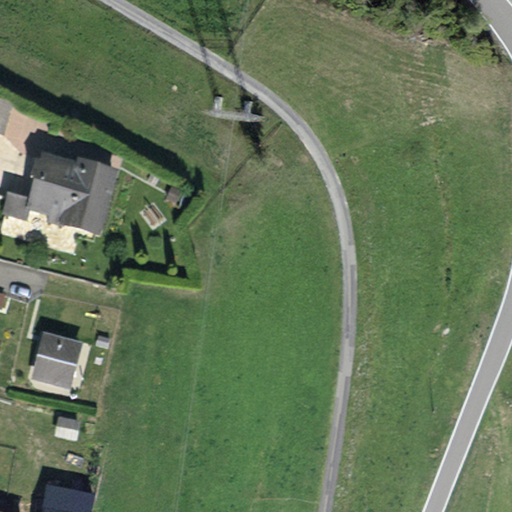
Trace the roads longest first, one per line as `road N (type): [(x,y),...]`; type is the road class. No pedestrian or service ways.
road 1 (unclassified): [(318,511),(352,284),(318,145),(210,58),(97,0)]
road 2 (tertiary): [(511,300),(431,511)]
